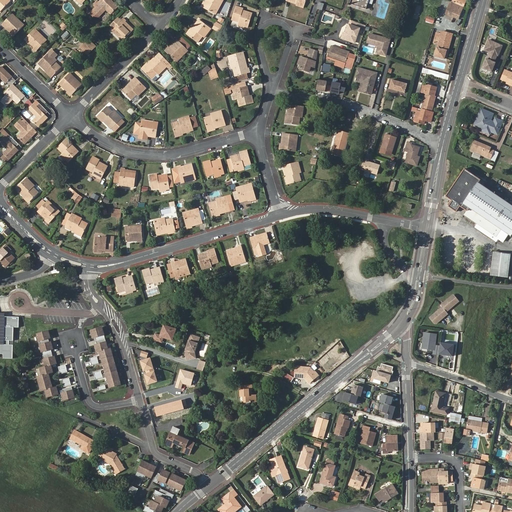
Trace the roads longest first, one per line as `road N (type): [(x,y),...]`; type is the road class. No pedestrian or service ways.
road 1 (tertiary): [(402,322),(208,485)]
road 2 (tertiary): [(282,216),(87,265)]
road 3 (residential): [(71,115),(139,154),(177,154),(256,131)]
road 4 (residential): [(272,84),(291,33),(274,20),(260,29),(268,74)]
road 5 (residential): [(160,28),(71,115)]
